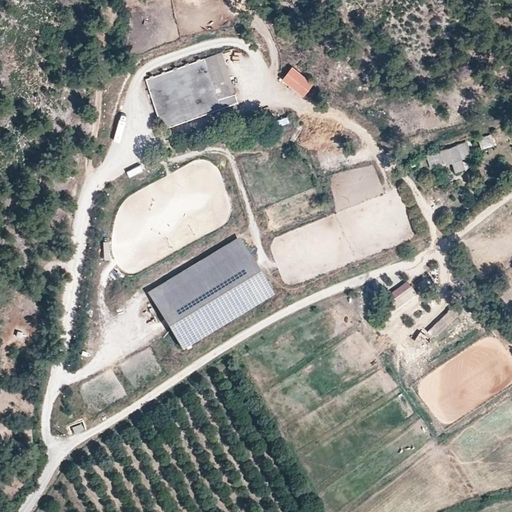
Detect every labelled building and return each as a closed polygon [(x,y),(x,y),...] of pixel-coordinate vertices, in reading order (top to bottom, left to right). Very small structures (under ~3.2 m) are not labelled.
[(239,102),(222,53),(204,59),(221,109),(239,102)] [(221,109),(204,59),(145,79),(162,129),(221,109)] [(314,84),(292,67),(282,79),(304,96),(314,84)] [(286,114),(277,118),(280,124),(289,121),(286,114)] [(493,134),(478,136),(479,145),(493,144),(493,134)] [(469,156),(464,142),(424,154),(429,168),(452,161),(454,170),(462,168),(459,159),(469,156)] [(417,166),(413,159),(407,162),(411,169),(417,166)] [(129,175),(142,170),(140,163),(126,168),(129,175)] [(272,293),(238,237),(145,292),(179,348),(272,293)] [(387,300),(409,284),(405,279),(383,296),(387,300)] [(382,316),(415,292),(409,284),(387,300),(376,308),(382,316)] [(436,333),(460,312),(453,304),(429,326),(436,333)] [(419,346),(427,336),(419,330),(411,340),(419,346)]
